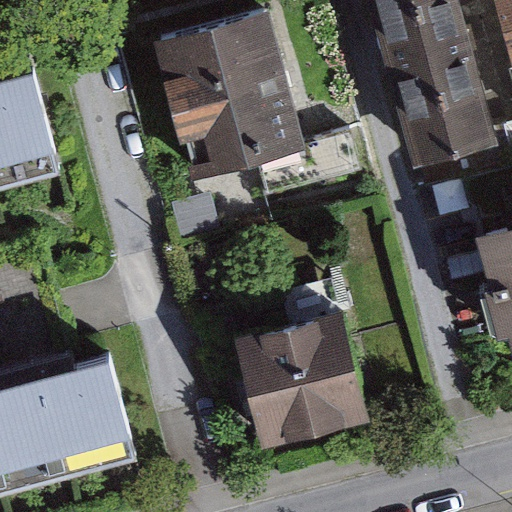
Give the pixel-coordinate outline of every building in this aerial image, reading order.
[(452,0),(373,0),(416,172),(491,154),(452,0)] [(511,0),(495,0),(511,61),(511,0)] [(302,137),(265,1),(153,31),(189,167),(248,152),(302,137)] [(0,171),(69,152),(40,50),(0,61),(0,171)] [(344,128),(248,152),(259,196),(355,172),(344,128)] [(511,221),(482,230),(511,338),(511,221)] [(364,408),(332,294),(225,324),(256,438),(364,408)] [(0,485),(131,453),(105,349),(0,375),(0,485)]
